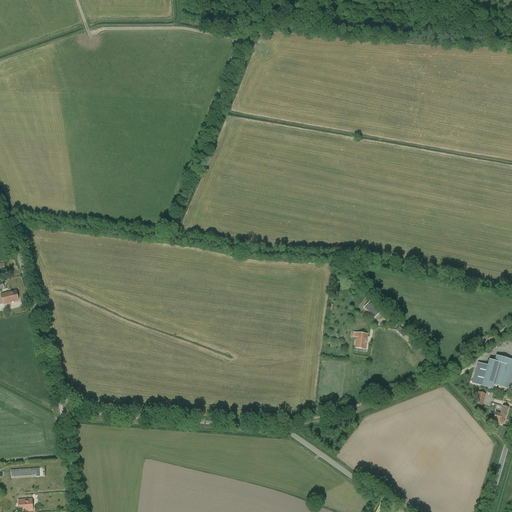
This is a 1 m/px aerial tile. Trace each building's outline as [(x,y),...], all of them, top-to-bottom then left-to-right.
[(16,291),(1,294),(3,304),(18,301),(16,291)] [(370,301),(363,309),(374,319),(381,311),(370,301)] [(395,330),(403,337),(406,334),(399,326),(395,330)] [(356,333),(354,348),(366,350),(368,335),(356,333)] [(472,383),(492,389),(493,384),(508,389),(511,377),(511,373),(511,360),(496,356),(494,361),(489,360),(487,366),(486,365),(478,363),(472,383)] [(478,392),(475,404),(483,406),(486,394),(478,392)] [(496,423),(503,425),(509,408),(503,406),(500,413),(496,412),(494,419),(497,420),(496,423)] [(32,499),(18,500),(18,511),(23,511),(33,511),(32,499)]
